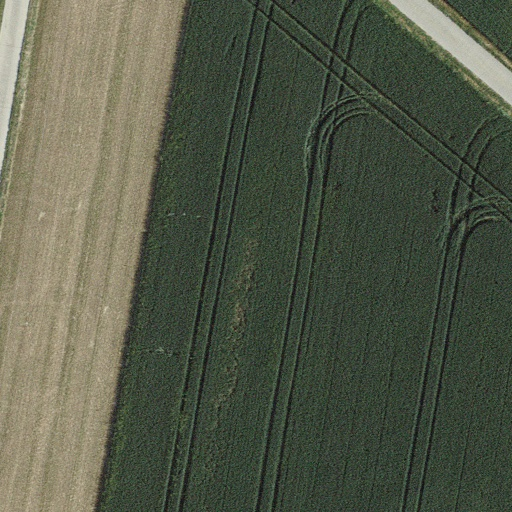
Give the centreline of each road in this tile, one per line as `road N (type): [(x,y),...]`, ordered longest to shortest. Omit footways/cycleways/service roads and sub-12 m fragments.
road 1 (track): [(33,0),(0,195)]
road 2 (track): [(511,93),(405,0)]
